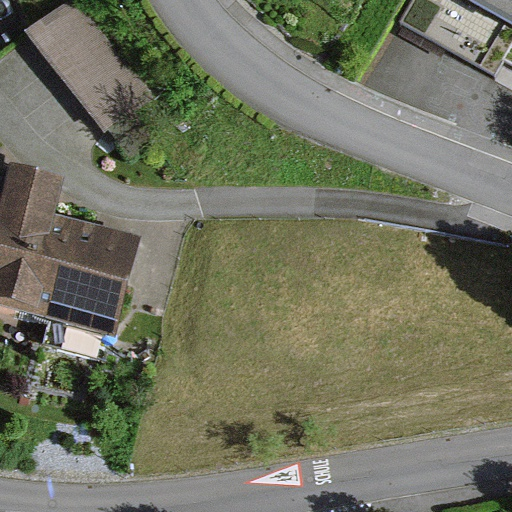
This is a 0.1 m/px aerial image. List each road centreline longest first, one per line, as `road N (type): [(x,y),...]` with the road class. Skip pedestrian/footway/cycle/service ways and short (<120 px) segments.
road 1 (residential): [(511,204),(493,215),(157,201),(88,188),(17,142),(0,116)]
road 2 (residential): [(188,0),(215,37),(285,88),(511,184)]
road 3 (residential): [(300,489),(511,453)]
road 4 (residential): [(128,511),(300,489)]
